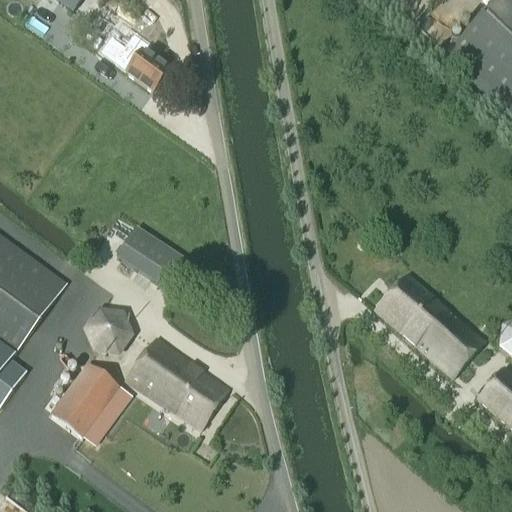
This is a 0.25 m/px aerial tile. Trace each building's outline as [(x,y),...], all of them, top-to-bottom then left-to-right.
[(83,0),(48,0),(72,17),(83,0)] [(511,0),(502,0),(446,59),(511,121),(511,0)] [(124,76),(151,96),(167,74),(127,45),(121,54),(134,63),(124,76)] [(167,295),(187,265),(134,231),(115,261),(167,295)] [(0,239),(0,344),(15,355),(65,288),(0,239)] [(406,279),(374,313),(402,337),(400,339),(411,348),(413,346),(453,381),(484,346),(406,279)] [(200,434),(228,393),(154,342),(124,383),(200,434)] [(14,359),(0,348),(0,409),(24,375),(9,365),(14,359)] [(49,418),(82,443),(99,420),(119,392),(86,367),(71,387),(49,418)] [(511,432),(511,380),(503,372),(477,402),(511,432)]
